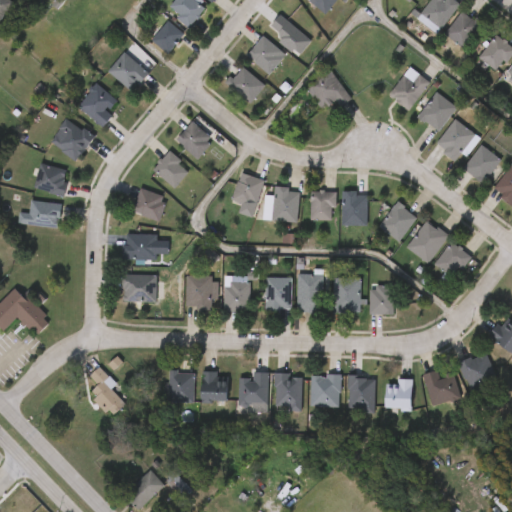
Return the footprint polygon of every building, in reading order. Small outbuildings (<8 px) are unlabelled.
[(13,0),(16,2),(0,22),(0,0),(13,0)] [(12,0),(23,8),(29,0),(12,0)] [(201,18),(199,18),(191,27),(179,18),(182,14),(173,6),(177,0),(197,0),(207,8),(201,18)] [(308,25),(324,5),(318,0),(285,0),(283,3),(308,25)] [(339,0),(327,15),(309,0),(339,0)] [(375,0),(392,12),(401,0),(375,0)] [(433,0),(445,0),(447,1),(447,0),(458,0),(463,4),(440,34),(420,19),(433,0)] [(174,39),(188,16),(164,1),(153,18),(163,24),(159,30),(174,39)] [(421,44),(442,13),(430,5),(427,11),(417,4),(399,30),(421,44)] [(474,18),(477,20),(479,17),(486,22),(466,49),(449,36),(445,41),(441,38),(445,33),(448,35),(465,11),(474,18)] [(427,45),(447,58),(463,33),(443,20),(427,45)] [(178,45),(170,54),(154,41),(170,21),(187,34),(178,45)] [(251,39),(282,65),(294,51),(262,25),(251,39)] [(167,44),(151,30),(134,50),(151,64),(167,44)] [(499,34),(511,42),(510,43),(511,44),(511,59),(510,62),(506,59),(498,70),(492,65),(488,70),(483,67),(487,62),(481,57),(499,34)] [(289,55),(272,75),(257,62),(258,61),(250,55),(266,36),(289,55)] [(497,59),(478,44),(461,67),(481,82),(497,59)] [(229,65),(252,84),(268,64),(245,46),(229,65)] [(151,73),(142,85),(137,82),(130,90),(109,72),(126,52),(151,73)] [(119,92),(123,95),(132,82),(105,62),(90,83),(113,99),(119,92)] [(331,67),(356,99),(344,108),(339,101),(327,110),(309,87),(321,79),(319,76),(328,68),(326,65),(330,62),(333,66),(331,67)] [(511,94),(511,68),(503,63),(487,89),(508,101),(511,94)] [(245,67),(268,85),(254,104),(227,83),(233,76),(236,79),(245,67)] [(433,82),(412,111),(392,94),(406,75),(416,83),(422,74),(433,82)] [(209,96),(234,113),(248,94),(223,76),(209,96)] [(394,121),(412,90),(390,77),(372,108),(394,121)] [(323,117),(335,108),(312,80),(288,99),(306,120),(318,110),(323,117)] [(98,82),(119,101),(111,111),(115,115),(104,127),(75,102),(88,87),(91,90),(98,82)] [(459,107),(441,130),(429,120),(426,123),(420,118),(439,92),(459,107)] [(85,137),(95,126),(90,121),(99,110),(79,93),(59,116),(85,137)] [(400,126),(420,142),(439,118),(419,102),(400,126)] [(68,119),(84,130),(86,128),(97,136),(82,158),(81,157),(77,162),(63,152),(64,150),(52,142),(68,119)] [(466,151),(458,162),(446,153),(448,150),(440,143),(458,119),(479,135),(466,151)] [(211,144),(198,158),(176,139),(192,120),(211,136),(207,141),(211,144)] [(32,153),(60,171),(76,147),(49,128),(32,153)] [(417,154),(438,170),(444,163),(448,166),(462,148),(437,129),(417,154)] [(196,149),(174,131),(158,151),(180,169),(196,149)] [(504,160),(486,184),(466,169),(484,145),(504,160)] [(169,150),(181,160),(179,163),(188,172),(174,188),(152,169),(158,163),(157,161),(160,157),(162,159),(169,150)] [(483,170),(463,154),(445,178),(465,193),(483,170)] [(135,181),(159,198),(171,182),(161,174),(164,170),(150,160),(135,181)] [(66,197),(52,194),(52,193),(36,189),(42,163),(69,170),(66,183),(70,183),(66,197)] [(511,204),(503,197),(505,194),(497,188),(511,168),(511,204)] [(265,180),(257,203),(251,201),(250,206),(231,199),(242,172),(265,180)] [(17,199),(46,204),(50,179),(22,174),(17,199)] [(215,211),(224,213),(221,223),(236,227),(246,189),(222,183),(215,211)] [(302,195),(300,224),(265,221),(267,195),(277,196),(277,187),(292,188),(292,192),(303,192),(302,195)] [(166,203),(160,222),(141,215),(142,213),(133,210),(141,188),(163,195),(161,201),(166,203)] [(328,190),(327,192),(339,193),(338,208),(335,208),(334,221),(312,220),(314,191),(328,190)] [(359,191),(359,195),(371,195),(370,226),(345,226),(345,191),(359,191)] [(282,232),(283,202),(272,201),(272,197),(257,196),(256,206),(247,205),(246,230),(282,232)] [(149,205),(121,198),(115,223),(143,230),(149,205)] [(61,206),(60,217),(56,217),(56,218),(59,219),(58,227),(18,223),(19,212),(29,213),(31,199),(62,203),(61,206)] [(293,230),(315,231),(315,217),(320,217),(320,202),(293,201),(293,230)] [(340,201),(324,201),(324,235),(351,236),(351,205),(340,205),(340,201)] [(420,218),(402,242),(382,227),(401,201),(408,207),(407,208),(420,218)] [(1,233),(42,238),(44,213),(14,210),(12,223),(2,222),(1,233)] [(361,236),(382,253),(401,228),(380,212),(361,236)] [(511,212),(503,223),(511,230),(511,212)] [(430,221),(453,236),(433,264),(411,248),(430,221)] [(388,257),(410,274),(431,246),(409,230),(388,257)] [(157,234),(156,260),(122,258),(122,244),(126,244),(127,233),(157,234)] [(454,242),(461,247),(462,246),(467,249),(465,251),(475,258),(465,271),(461,267),(449,283),(443,279),(447,274),(437,266),(454,242)] [(140,244),(109,244),(109,254),(106,254),(105,269),(140,270),(140,264),(151,264),(151,250),(140,250),(140,244)] [(416,274),(435,288),(453,266),(434,251),(416,274)] [(302,312),(300,312),(301,274),(326,274),(325,311),(302,312)] [(214,276),(214,282),(221,282),(220,299),(215,299),(214,310),(199,310),(199,307),(188,306),(189,276),(214,276)] [(241,276),(240,282),(253,282),(253,302),(251,302),(251,311),(227,311),(227,276),(241,276)] [(295,278),(294,309),(283,309),(282,313),(268,312),(270,277),(295,278)] [(338,315),(336,315),(337,278),(363,279),(362,312),(348,312),(348,315),(338,315)] [(280,283),(279,322),(306,322),(307,279),(296,279),(296,284),(280,283)] [(139,312),(140,285),(106,284),(105,311),(139,312)] [(195,286),(169,285),(169,316),(179,316),(179,320),(195,320),(195,309),(201,309),(201,291),(195,291),(195,286)] [(206,321),(232,322),(233,286),(207,285),(206,321)] [(374,315),(372,315),(373,290),(378,290),(378,285),(398,286),(398,305),(396,305),(396,315),(374,315)] [(274,288),(248,287),(247,322),(263,322),(263,318),(274,319),(274,288)] [(344,288),(316,287),(315,322),(343,323),(344,288)] [(36,294),(31,298),(49,316),(46,319),(51,324),(42,333),(37,328),(34,331),(29,326),(27,328),(18,319),(6,332),(2,328),(0,329),(0,305),(17,289),(24,296),(31,289),(36,294)] [(352,324),(376,324),(376,297),(352,296),(352,324)] [(511,319),(511,352),(490,336),(499,324),(505,328),(511,319)] [(480,333),(470,345),(495,365),(511,344),(490,327),(483,336),(480,333)] [(489,353),(502,380),(476,393),(470,380),(468,381),(460,364),(473,357),(475,360),(489,353)] [(452,400),(480,390),(470,362),(442,373),(452,400)] [(102,368),(119,384),(113,389),(127,404),(116,415),(111,410),(107,414),(95,400),(98,397),(93,392),(100,385),(92,376),(102,368)] [(438,369),(440,376),(453,371),(462,397),(457,399),(456,402),(453,402),(450,400),(434,406),(423,374),(438,369)] [(180,370),(179,373),(196,374),(196,403),(172,403),(172,370),(180,370)] [(219,372),(219,378),(229,378),(229,401),(215,401),(215,405),(203,405),(204,372),(219,372)] [(271,373),(271,414),(241,413),(241,379),(253,379),(253,382),(255,382),(255,373),(271,373)] [(292,375),(292,379),(293,379),(293,377),(305,377),(304,412),(292,412),(292,406),(278,406),(277,373),(292,373),(292,375)] [(344,375),(342,407),(313,406),(314,375),(324,376),(327,378),(329,379),(329,374),(344,375)] [(364,376),(364,378),(377,379),(377,413),(364,413),(364,408),(350,408),(350,375),(364,376)] [(99,394),(82,376),(72,386),(80,395),(72,403),(93,426),(107,412),(94,398),(99,394)] [(177,383),(159,383),(159,380),(152,379),(151,412),(176,413),(177,383)] [(415,379),(414,412),(403,411),(403,408),(388,408),(387,407),(388,384),(400,385),(400,379),(415,379)] [(405,384),(415,416),(444,407),(436,381),(422,385),(420,380),(405,384)] [(212,412),(212,387),(199,386),(199,381),(184,381),(184,411),(212,412)] [(234,415),(234,422),(251,422),(252,382),(236,382),(235,389),(221,388),(220,415),(234,415)] [(257,416),(272,416),(272,421),(285,421),(286,387),(273,387),(273,383),(258,383),(257,416)] [(292,416),(323,417),(323,384),(309,384),(309,386),(293,386),(292,416)] [(359,387),(331,386),(330,421),(358,422),(359,387)] [(368,394),(368,418),(384,417),(384,422),(394,421),(394,412),(398,412),(397,388),(379,389),(379,393),(368,394)] [(170,463),(173,467),(175,465),(181,472),(178,474),(193,490),(182,500),(165,482),(169,478),(166,474),(167,472),(164,469),(170,463)] [(142,509),(141,510),(127,495),(153,471),(167,487),(142,509)] [(129,511),(148,495),(134,480),(107,505),(114,511),(129,511)]
